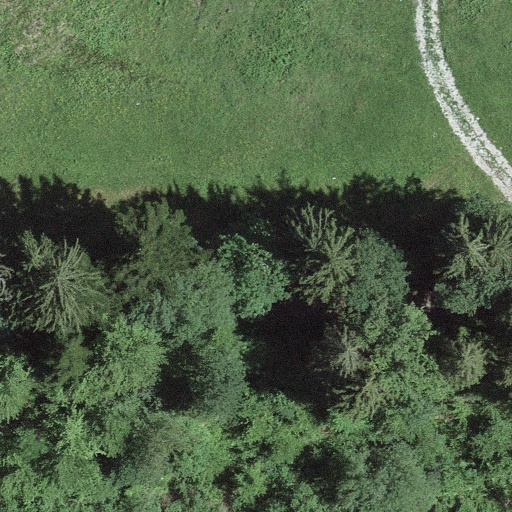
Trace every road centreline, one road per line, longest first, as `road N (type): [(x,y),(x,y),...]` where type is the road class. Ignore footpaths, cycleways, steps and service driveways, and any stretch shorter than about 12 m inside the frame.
road 1 (track): [(0,333),(70,322),(511,302)]
road 2 (track): [(511,185),(454,110),(433,62),(425,0)]
